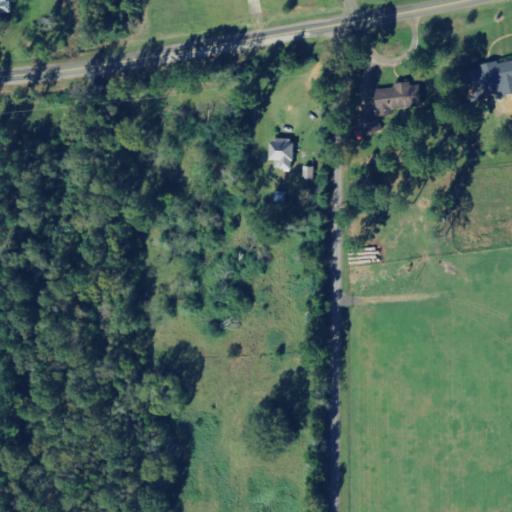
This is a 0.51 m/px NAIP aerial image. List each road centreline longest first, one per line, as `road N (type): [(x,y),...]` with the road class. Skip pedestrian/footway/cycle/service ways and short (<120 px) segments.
road 1 (residential): [(346,511),(348,0)]
road 2 (secondary): [(458,0),(88,67),(0,75)]
